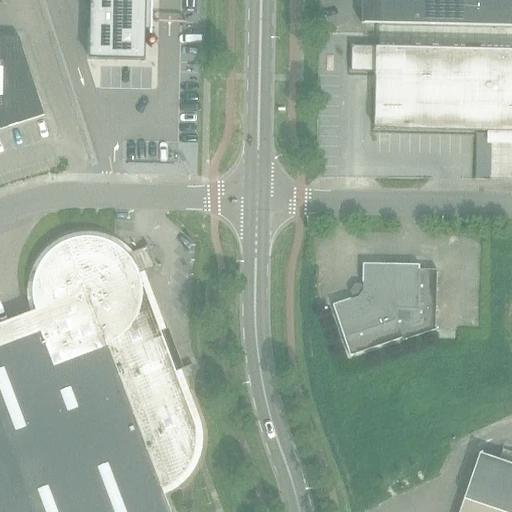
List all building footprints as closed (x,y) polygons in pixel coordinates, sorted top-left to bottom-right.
[(90,0),(89,59),(145,60),(145,30),(149,30),(149,34),(151,34),(152,0),(90,0)] [(511,26),(511,0),(362,0),(362,23),(511,26)] [(0,129),(44,115),(19,38),(0,37),(0,129)] [(511,50),(351,47),(351,71),(375,72),(374,129),(511,132),(511,50)] [(170,511),(162,489),(168,487),(174,483),(179,479),(184,473),(188,468),(192,461),(194,455),(196,448),(197,441),(196,433),(193,419),(138,273),(155,267),(148,247),(127,255),(122,250),(116,246),(110,243),(103,240),(96,239),(89,238),(82,238),(75,239),(68,241),(61,244),(55,248),(50,253),(45,258),(41,264),(37,270),(35,277),(33,284),(33,291),(33,298),(34,305),(35,311),(0,324),(0,511),(170,511)] [(437,270),(418,270),(419,264),(398,264),(362,263),(361,285),(355,285),(350,292),(352,298),(331,305),(349,355),(402,338),(403,341),(435,330),(437,270)] [(511,511),(511,464),(479,453),(464,499),(459,511),(511,511)]
